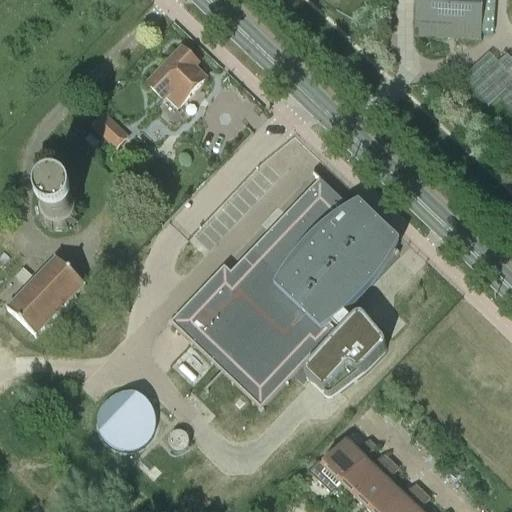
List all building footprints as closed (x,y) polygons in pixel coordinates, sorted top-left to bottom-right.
[(417,0),(415,37),(480,41),(483,0),(417,0)] [(183,53),(149,88),(173,112),(177,109),(179,111),(206,83),(195,72),(198,68),(183,53)] [(490,55),(463,80),(489,109),(499,100),(511,114),(511,61),(507,57),(498,65),(490,55)] [(105,116),(92,130),(117,153),(130,139),(105,116)] [(225,271),(172,328),(261,413),(336,334),(331,329),(332,328),(342,337),(306,375),(306,376),(306,377),(306,378),(306,379),(306,380),(307,380),(307,381),(326,399),(327,399),(327,400),(328,400),(329,400),(330,400),(331,400),(331,399),(332,399),(333,399),(363,375),(364,375),(364,374),(365,374),(366,373),(367,373),(367,372),(368,372),(368,371),(369,371),(369,370),(385,354),(385,353),(386,353),(386,352),(386,351),(386,350),(386,349),(386,348),(386,347),(385,347),(385,346),(385,345),(365,323),(365,322),(364,322),(364,321),(363,321),(362,321),(361,321),(360,321),(359,321),(358,321),(357,322),(356,322),(356,323),(353,326),(345,318),(346,317),(347,316),(348,315),(349,315),(350,314),(351,313),(353,311),(354,310),(355,309),(356,308),(357,307),(358,306),(359,306),(359,305),(360,305),(360,304),(362,303),(363,302),(364,300),(365,299),(366,298),(367,297),(368,295),(369,295),(370,294),(370,293),(371,293),(371,292),(372,292),(372,291),(373,290),(374,289),(374,288),(375,287),(376,287),(376,286),(377,286),(377,285),(378,284),(378,283),(379,283),(380,282),(380,281),(381,279),(382,279),(382,278),(383,278),(384,276),(384,275),(385,274),(386,272),(387,272),(387,271),(388,269),(389,268),(390,267),(390,266),(391,265),(396,256),(399,250),(356,209),(352,214),(314,178),(313,179),(320,185),(232,278),(225,271)] [(41,210),(41,212),(41,213),(41,216),(41,218),(42,219),(43,221),(43,222),(46,225),(48,227),(51,228),(52,229),(54,229),(57,230),(60,229),(63,228),(67,227),(67,226),(69,225),(71,222),(72,222),(73,219),(74,217),(74,216),(74,215),(74,213),(74,211),(74,210),(74,208),(73,206),(72,204),(70,201),(68,200),(67,198),(64,197),(61,196),(58,196),(54,196),(52,197),(50,197),(48,198),(46,200),(44,202),(43,204),(42,206),(41,207),(41,209),(41,210)] [(56,261),(7,312),(38,341),(86,289),(56,261)] [(98,422),(98,425),(98,428),(98,431),(99,434),(100,437),(101,439),(102,442),(104,444),(106,447),(109,449),(113,452),(115,453),(118,454),(120,455),(123,455),(126,456),(129,456),(131,455),(134,455),(137,454),(140,453),(142,451),(145,450),(147,448),(149,446),(151,444),(152,441),(154,439),(155,436),(155,434),(156,430),(156,427),(156,426),(156,423),(155,419),(155,417),(154,415),(153,413),(152,411),(151,409),(149,407),(147,405),(144,403),(142,401),(139,400),(137,399),(134,398),(131,398),(128,397),(125,397),(123,398),(120,398),(118,399),(116,400),(112,402),(110,403),(108,405),(106,407),(103,410),(101,414),(100,416),(99,419),(98,422)] [(169,442),(169,445),(169,449),(171,451),(174,454),(177,455),(181,455),(185,453),(188,451),(189,447),(189,443),(188,439),(190,436),(187,433),(184,436),(181,435),(177,435),(173,436),(171,439),(169,442)] [(364,463),(365,463),(377,450),(370,443),(356,455),(348,447),(326,471),(319,464),(309,475),(332,498),(341,488),(341,487),(364,463)] [(371,469),(365,463),(364,463),(341,487),(341,488),(357,502),(392,464),(385,458),(371,469)] [(392,464),(357,502),(366,511),(376,511),(396,492),(389,486),(400,471),(392,464)] [(255,466),(243,485),(263,498),(275,479),(255,466)] [(396,492),(376,511),(406,511),(424,494),(417,488),(403,499),(396,492)] [(424,494),(406,511),(422,511),(431,501),(424,494)]
